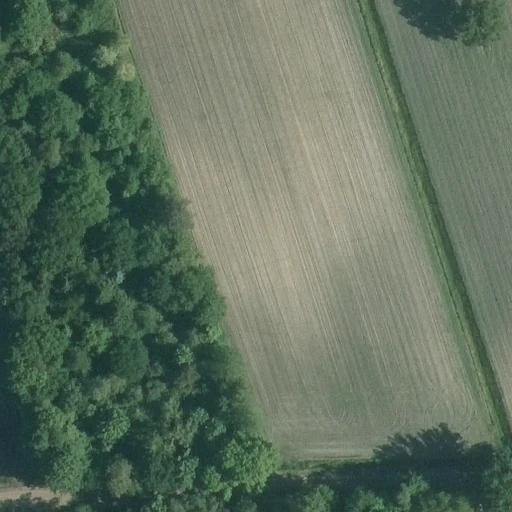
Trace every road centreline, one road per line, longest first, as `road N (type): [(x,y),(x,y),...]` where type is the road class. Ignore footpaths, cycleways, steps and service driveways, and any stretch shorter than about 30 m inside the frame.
road 1 (track): [(0,498),(234,486),(197,316),(80,191),(54,141),(8,0)]
road 2 (track): [(511,477),(234,486)]
